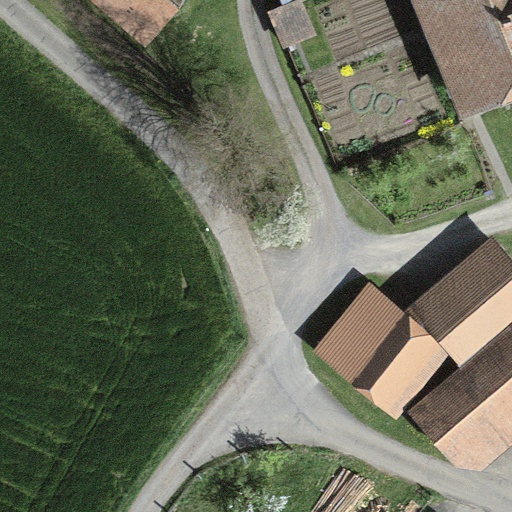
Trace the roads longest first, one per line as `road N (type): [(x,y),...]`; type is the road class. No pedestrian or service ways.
road 1 (track): [(272,388),(252,281),(204,187),(133,110),(4,0)]
road 2 (unclassified): [(511,501),(392,458),(272,388)]
road 3 (unclassified): [(145,511),(179,463),(272,388)]
